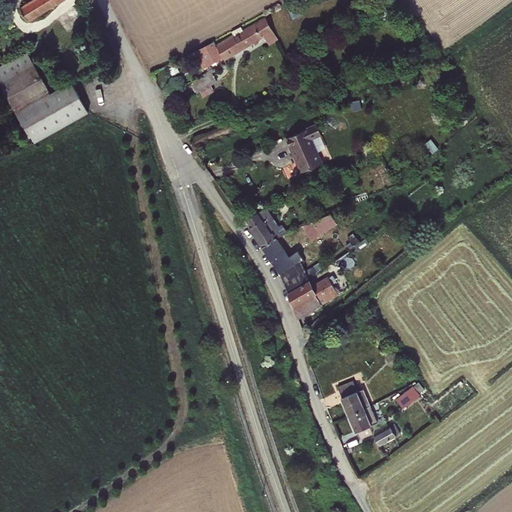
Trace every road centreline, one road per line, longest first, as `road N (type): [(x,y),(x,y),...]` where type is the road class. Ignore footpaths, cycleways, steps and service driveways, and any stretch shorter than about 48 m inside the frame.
road 1 (unclassified): [(174,163),(198,178),(274,286),(319,422),(365,511)]
road 2 (residential): [(174,163),(285,511)]
road 3 (unclassified): [(102,0),(174,163)]
